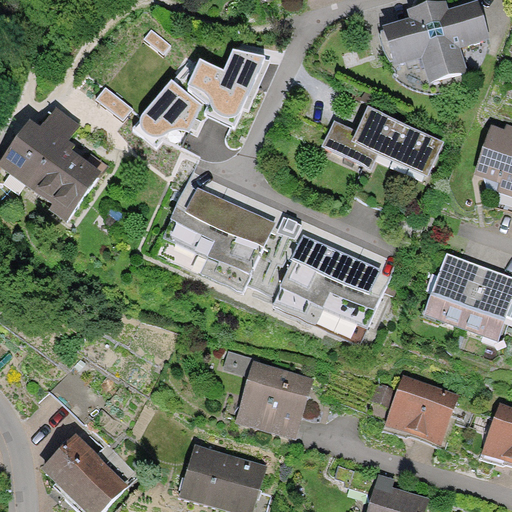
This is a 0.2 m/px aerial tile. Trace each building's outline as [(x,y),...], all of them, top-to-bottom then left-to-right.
[(457,51),(489,43),(478,1),(446,9),(444,1),(405,12),(409,28),(385,34),(395,70),(422,63),(427,85),(464,75),(457,51)] [(142,116),(119,100),(107,116),(129,132),(142,116)] [(425,178),(440,143),(366,111),(356,135),(332,125),(321,149),(372,171),(378,157),(425,178)] [(78,131),(53,113),(42,130),(31,123),(26,129),(0,165),(0,168),(2,170),(52,207),(50,212),(68,225),(103,172),(67,146),(78,131)] [(0,168),(0,165),(26,129),(7,115),(0,124),(0,172),(2,170),(0,168)] [(491,195),(511,201),(511,126),(504,124),(501,133),(488,129),(474,178),(494,184),(491,195)] [(269,230),(271,223),(196,189),(192,197),(184,193),(156,256),(240,293),(262,244),(269,230)] [(373,290),(381,271),(302,236),(300,242),(293,257),(271,307),(360,347),(384,295),(373,290)] [(425,317),(461,330),(482,270),(446,257),(425,317)] [(511,299),(511,280),(482,270),(461,330),(497,342),(511,299)] [(247,360),(226,354),(221,372),(242,378),(247,360)] [(296,442),(311,382),(250,367),(235,427),(296,442)] [(440,445),(456,400),(400,380),(384,426),(440,445)] [(390,391),(375,387),(370,406),(384,410),(390,391)] [(480,459),(511,469),(511,411),(498,407),(480,459)] [(99,511),(124,487),(75,438),(43,469),(85,511),(99,511)] [(224,511),(252,511),(265,470),(193,449),(178,498),(224,511)] [(395,481),(379,476),(367,511),(426,511),(430,500),(393,489),(395,481)]
